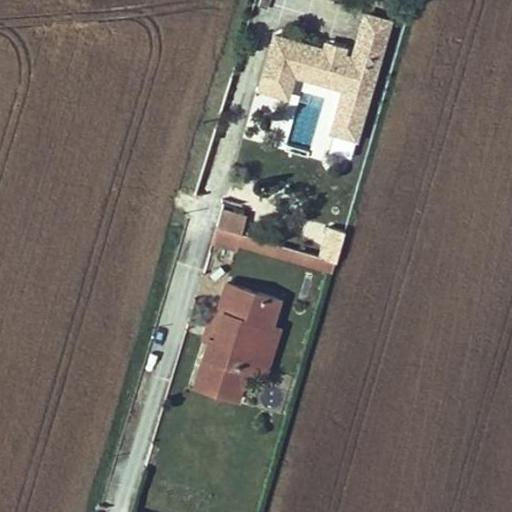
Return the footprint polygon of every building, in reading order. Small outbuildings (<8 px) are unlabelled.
[(365,13),(361,28),(385,35),(390,20),(365,13)] [(324,48),(275,34),(260,87),(287,95),(294,72),(343,87),(330,130),(355,137),(385,35),(361,28),(353,56),(343,53),(324,48)] [(327,39),(324,48),(343,53),(346,44),(327,39)] [(282,144),(317,146),(319,103),(297,102),(296,115),(284,114),(282,144)] [(222,208),(217,226),(240,232),(246,214),(222,208)] [(329,223),(320,255),(336,260),(345,228),(329,223)] [(238,250),(241,243),(243,233),(240,232),(217,226),(211,241),(238,250)] [(243,233),(241,243),(333,270),(336,260),(320,255),(243,233)] [(226,282),(218,309),(223,311),(215,339),(210,337),(195,385),(239,399),(247,372),(261,323),(271,326),(279,298),(226,282)] [(214,307),(206,336),(210,337),(215,339),(223,311),(218,309),(214,307)] [(271,326),(261,323),(247,372),(267,377),(282,329),(271,326)]
